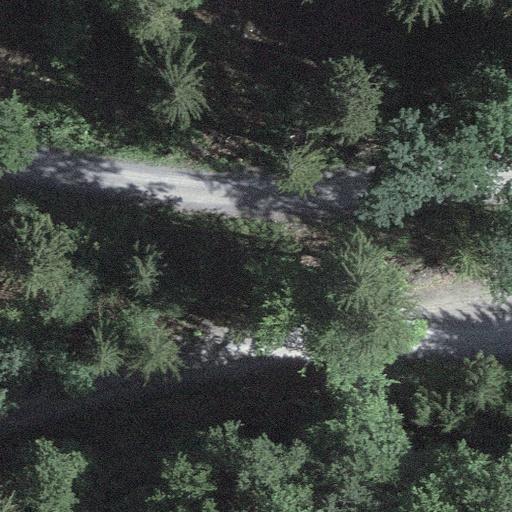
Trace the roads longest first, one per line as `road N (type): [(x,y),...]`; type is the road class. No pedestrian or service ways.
road 1 (track): [(511,347),(210,380),(0,435)]
road 2 (track): [(0,163),(138,193),(511,188)]
